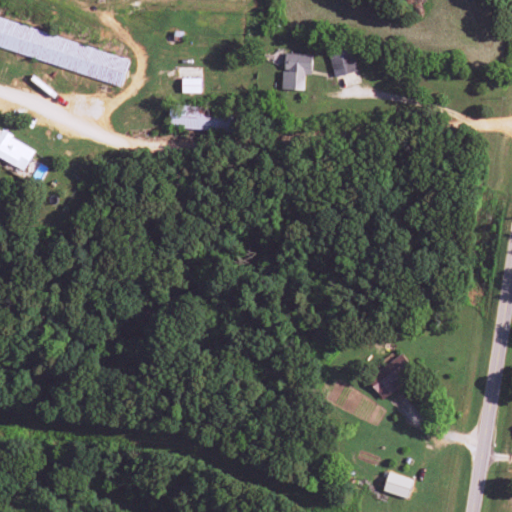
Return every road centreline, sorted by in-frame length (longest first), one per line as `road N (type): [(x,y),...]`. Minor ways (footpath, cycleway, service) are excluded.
road 1 (residential): [(0,92),(134,144),(182,149),(511,122)]
road 2 (secondary): [(469,511),(511,294)]
